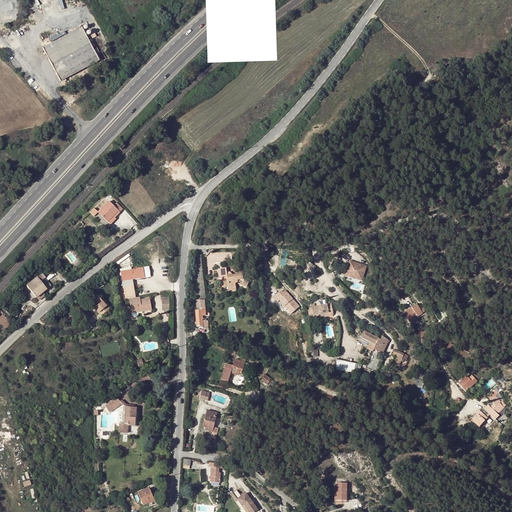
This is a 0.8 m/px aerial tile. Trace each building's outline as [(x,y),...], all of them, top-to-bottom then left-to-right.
[(60,81),(61,81),(65,79),(99,61),(81,28),(42,48),(60,81)] [(442,73),(443,66),(435,65),(434,72),(442,73)] [(118,211),(120,213),(123,210),(116,203),(113,206),(108,202),(98,212),(97,213),(107,222),(118,211)] [(98,212),(94,208),(90,213),(94,216),(97,213),(98,212)] [(114,218),(120,213),(118,211),(107,222),(110,225),(116,220),(114,218)] [(350,261),(345,276),(361,281),(366,266),(350,261)] [(66,267),(62,263),(56,268),(60,272),(66,267)] [(133,280),(151,277),(149,267),(121,271),(126,300),(130,299),(136,298),(133,280)] [(226,268),(218,269),(219,277),(227,276),(228,280),(223,281),(224,288),(229,287),(229,288),(236,287),(235,284),(238,283),(238,284),(247,288),(251,278),(246,276),(245,278),(243,278),(242,272),(236,273),(236,274),(233,275),(230,272),(227,272),(226,268)] [(416,277),(418,282),(428,278),(426,273),(416,277)] [(40,275),(22,289),(24,291),(28,289),(31,293),(29,295),(33,299),(34,299),(36,297),(38,301),(44,296),(42,293),(50,286),(44,279),(45,278),(42,275),(40,276),(40,275)] [(292,292),(285,287),(283,291),(281,290),(279,292),(282,294),(279,300),(277,303),(284,307),(290,297),(295,301),(297,298),(292,292)] [(403,287),(397,291),(401,296),(407,292),(403,287)] [(93,301),(91,302),(96,308),(103,316),(110,309),(107,307),(101,300),(96,293),(93,296),(95,299),(93,301)] [(17,298),(14,295),(3,307),(6,309),(17,298)] [(130,299),(132,314),(132,316),(135,318),(138,317),(139,315),(139,312),(152,310),(150,299),(141,300),(140,297),(139,298),(136,298),(130,299)] [(295,305),(296,304),(297,302),(295,301),(290,297),(284,307),(292,311),(295,305)] [(103,298),(101,300),(107,307),(109,305),(103,298)] [(169,309),(169,299),(161,299),(162,309),(169,309)] [(196,300),(197,310),(195,310),(196,320),(197,327),(202,327),(203,328),(209,327),(208,321),(206,321),(205,321),(205,319),(203,319),(203,315),(206,314),(205,299),(196,300)] [(317,306),(312,307),(314,315),(322,314),(329,312),(329,315),(334,314),(332,303),(319,306),(319,307),(318,307),(317,306)] [(410,322),(423,313),(420,309),(416,304),(403,314),(410,322)] [(10,323),(4,317),(0,320),(0,324),(5,329),(10,323)] [(420,333),(418,334),(421,338),(423,341),(429,336),(424,330),(420,333)] [(365,332),(362,337),(370,342),(367,348),(373,351),(374,349),(382,353),(387,343),(388,340),(382,338),(381,340),(365,332)] [(449,354),(453,346),(448,344),(444,352),(449,354)] [(395,357),(394,358),(401,361),(403,362),(403,360),(405,354),(394,350),(392,355),(395,357)] [(226,364),(221,380),(228,382),(231,374),(232,371),(239,373),(239,374),(241,374),(246,360),(241,359),(241,361),(235,359),(233,366),(226,364)] [(356,373),(357,364),(335,359),(336,369),(356,373)] [(261,380),(267,385),(268,384),(271,380),(271,379),(265,375),(261,380)] [(469,379),(466,376),(458,384),(466,392),(477,382),(472,376),(469,379)] [(500,417),(497,414),(503,408),(499,404),(500,402),(495,396),(490,400),(492,402),(494,404),(490,408),(488,405),(483,409),(490,415),(493,418),(496,421),(500,417)] [(121,402),(118,398),(106,406),(111,413),(123,405),(121,402)] [(128,433),(129,427),(129,423),(136,423),(136,412),(137,408),(136,408),(126,407),(125,424),(121,423),(120,432),(124,432),(128,433)] [(483,409),(481,412),(486,417),(487,418),(490,415),(483,409)] [(203,427),(207,428),(209,429),(208,431),(213,432),(214,427),(218,413),(207,410),(206,415),(203,427)] [(485,421),(483,420),(486,417),(481,412),(479,411),(473,417),(475,419),(472,422),(479,428),(485,421)] [(210,468),(210,477),(220,477),(220,473),(219,473),(219,468),(210,468)] [(337,483),(337,489),(337,500),(346,501),(347,501),(347,483),(337,483)] [(150,488),(138,493),(144,506),(149,503),(155,501),(150,488)] [(254,511),(257,510),(245,493),(241,496),(236,490),(230,494),(235,501),(236,500),(241,506),(243,504),(248,511),(254,511)]
